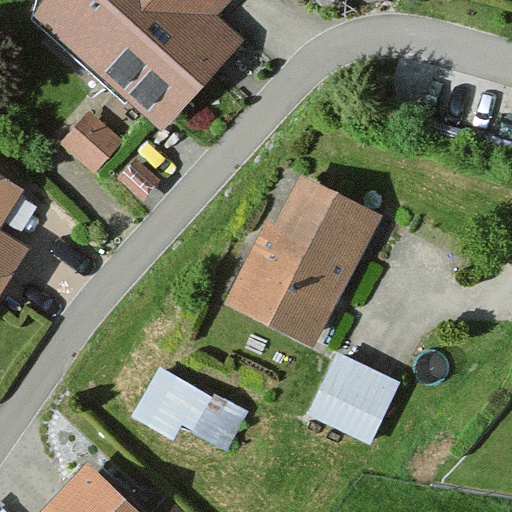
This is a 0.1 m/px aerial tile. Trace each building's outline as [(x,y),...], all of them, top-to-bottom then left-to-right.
[(242,0),(67,0),(48,21),(173,140),(253,57),(219,25),(242,0)] [(65,146),(92,173),(117,149),(90,122),(65,146)] [(0,312),(34,260),(1,239),(30,195),(0,175),(0,312)] [(229,310),(313,352),(382,216),(310,180),(284,231),(272,225),(229,310)] [(180,435),(184,425),(231,447),(251,404),(160,361),(135,414),(180,435)] [(403,393),(337,361),(306,426),(373,457),(403,393)] [(141,511),(97,464),(45,511),(141,511)]
